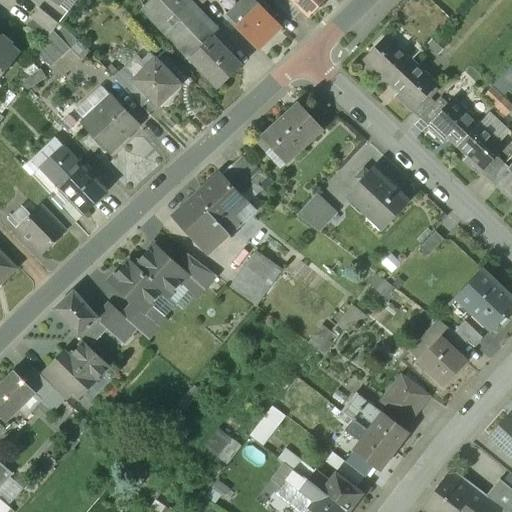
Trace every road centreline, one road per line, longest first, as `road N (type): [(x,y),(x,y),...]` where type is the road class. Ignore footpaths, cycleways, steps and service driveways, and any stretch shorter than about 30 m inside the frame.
road 1 (residential): [(0,341),(306,59)]
road 2 (residential): [(306,59),(511,252)]
road 3 (residential): [(396,511),(511,369)]
